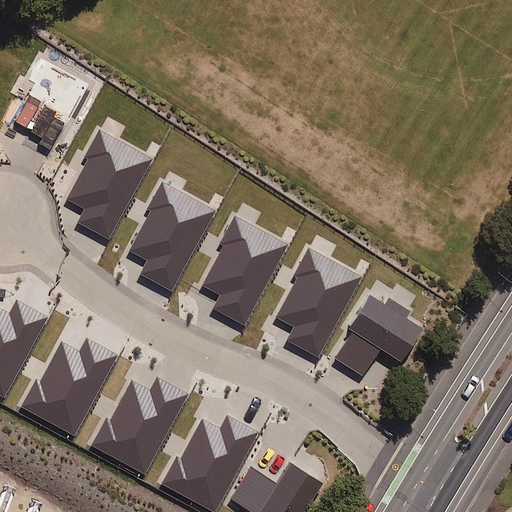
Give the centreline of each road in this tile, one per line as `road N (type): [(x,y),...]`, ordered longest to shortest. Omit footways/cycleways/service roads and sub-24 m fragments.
road 1 (residential): [(408,484),(288,387),(146,327),(3,217)]
road 2 (secondary): [(408,484),(511,316)]
road 3 (secondary): [(511,391),(436,511)]
